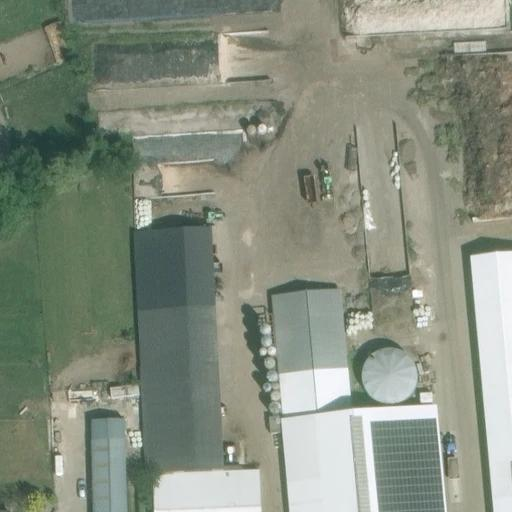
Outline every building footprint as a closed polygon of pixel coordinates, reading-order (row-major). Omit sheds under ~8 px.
[(73,15),(58,19),(64,42),(79,38),(73,15)] [(207,132),(155,130),(154,152),(206,154),(207,132)] [(225,467),(216,306),(212,229),(133,233),(138,311),(147,478),(152,478),(242,471),(242,467),(225,467)] [(362,238),(334,238),(334,253),(362,253),(362,238)] [(511,511),(511,254),(472,259),(495,511),(511,511)] [(285,418),(269,419),(271,435),(287,434),(293,511),(442,511),(433,407),(351,414),(339,290),(274,296),(285,418)] [(428,312),(430,327),(420,328),(421,342),(448,339),(445,310),(428,312)] [(417,386),(418,378),(417,369),(413,361),(407,355),(399,351),(391,350),(382,351),(374,355),(368,361),(364,369),(363,378),(364,386),(368,394),(374,400),(382,404),(390,406),(399,404),(407,400),(413,394),(417,386)] [(432,393),(420,395),(421,405),(433,403),(432,393)] [(94,511),(128,511),(127,440),(93,441),(94,511)] [(242,471),(152,478),(153,511),(262,511),(260,470),(242,471)]
